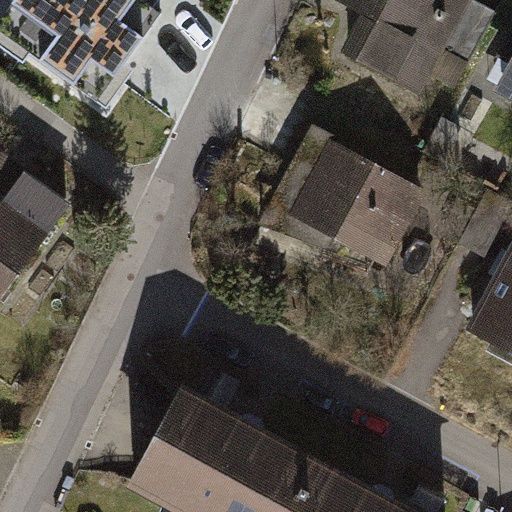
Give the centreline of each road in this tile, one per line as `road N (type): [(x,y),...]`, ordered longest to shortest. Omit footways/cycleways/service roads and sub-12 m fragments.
road 1 (residential): [(511,472),(147,271)]
road 2 (residential): [(28,511),(147,271)]
road 3 (residential): [(181,207),(273,0)]
road 4 (residential): [(181,207),(0,85)]
